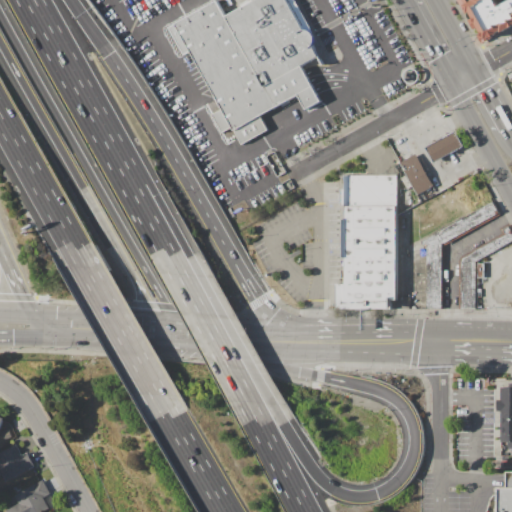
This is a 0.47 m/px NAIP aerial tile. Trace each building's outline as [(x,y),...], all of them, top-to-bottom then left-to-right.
[(169,28),(217,0),(226,15),(253,0),(294,0),(317,40),(314,45),(320,58),(302,67),(321,101),(307,109),(299,94),(260,116),(269,131),(243,145),(233,128),(222,134),(212,116),(223,110),(190,51),(184,55),(169,28)] [(511,27),(480,45),(476,38),(483,34),(479,26),(472,30),(467,21),(473,17),(470,12),(464,15),(456,0),(511,0),(511,27)] [(428,148),(455,133),(463,147),(435,162),(428,148)] [(401,162),(417,153),(434,187),(418,196),(401,162)] [(342,176),(397,176),(398,296),(409,296),(410,309),(336,310),(336,284),(345,284),(345,258),(343,258),(343,219),(345,219),(345,205),(343,205),(342,189),(344,189),(344,187),(342,187),(342,176)] [(401,179),(405,176),(412,187),(408,189),(401,179)] [(493,202),(500,214),(442,247),(442,310),(427,309),(424,240),(493,202)] [(508,224),(511,230),(511,241),(478,262),(478,263),(484,263),(484,278),(483,278),(483,283),(478,283),(478,289),(481,289),(481,298),(478,298),(478,309),(461,309),(462,259),(503,235),(500,229),(508,224)] [(502,388),(511,388),(511,456),(502,456),(502,442),(501,442),(501,412),(498,412),(498,400),(501,400),(502,388)] [(1,432),(9,429),(12,438),(4,441),(1,432)] [(0,453),(16,445),(21,455),(27,452),(35,467),(4,483),(0,475),(0,453)] [(498,489),(498,495),(493,495),(490,500),(489,511),(511,511),(511,472),(506,472),(506,482),(506,489),(498,489)] [(15,496),(43,480),(51,494),(44,498),(49,509),(43,511),(6,511),(19,504),(15,496)]
